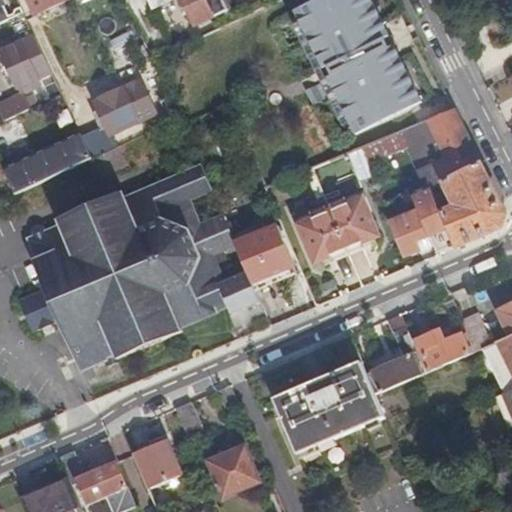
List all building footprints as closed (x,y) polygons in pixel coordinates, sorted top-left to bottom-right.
[(0,0),(0,25),(23,14),(20,8),(14,11),(13,15),(7,18),(0,3),(0,0)] [(27,0),(35,15),(68,0),(27,0)] [(146,0),(151,10),(173,0),(180,0),(193,26),(230,10),(225,0),(146,0)] [(369,0),(320,0),(294,13),(355,135),(420,103),(369,0)] [(253,12),(263,7),(261,2),(251,6),(253,12)] [(37,80),(51,74),(34,37),(0,53),(17,89),(23,87),(27,95),(41,89),(37,80)] [(96,103),(100,112),(111,135),(138,123),(123,91),(96,103)] [(0,107),(0,112),(4,121),(27,110),(21,97),(0,107)] [(160,101),(171,124),(179,120),(180,120),(169,97),(160,101)] [(453,110),(399,133),(406,150),(417,173),(418,173),(425,188),(430,186),(432,190),(480,165),(453,110)] [(81,139),(91,161),(92,161),(117,149),(111,135),(100,112),(95,114),(102,130),(81,139)] [(399,133),(396,134),(361,149),(367,165),(406,150),(399,133)] [(7,178),(15,196),(91,161),(81,139),(80,135),(3,171),(7,178)] [(117,149),(92,161),(99,178),(127,166),(119,148),(117,149)] [(361,149),(344,156),(355,183),(372,176),(367,165),(361,149)] [(503,213),(480,165),(432,190),(433,194),(435,200),(448,193),(453,204),(440,211),(455,250),(495,233),(503,213)] [(235,332),(266,318),(255,292),(252,286),(246,270),(243,271),(244,274),(224,283),(212,257),(235,246),(223,218),(200,229),(188,202),(211,192),(201,168),(127,201),(125,198),(61,226),(62,230),(47,236),(45,233),(43,231),(41,231),(38,230),(35,232),(33,234),(32,237),(34,242),(29,244),(37,262),(36,263),(47,290),(61,323),(72,349),(73,349),(83,372),(92,368),(105,363),(107,369),(121,363),(120,360),(182,334),(181,330),(217,314),(219,313),(226,310),(235,332)] [(435,200),(433,194),(429,195),(436,212),(440,211),(435,200)] [(433,237),(440,255),(455,250),(440,211),(436,212),(429,195),(415,202),(419,212),(430,239),(433,237)] [(328,207),(347,252),(379,238),(362,199),(350,204),(347,198),(328,207)] [(315,266),(347,252),(328,207),(307,216),(310,222),(298,227),(315,266)] [(390,225),(403,259),(420,252),(417,244),(430,239),(419,212),(390,225)] [(252,286),(294,268),(277,228),(235,246),(246,270),(252,286)] [(252,286),(255,292),(297,274),(294,268),(252,286)] [(61,323),(47,290),(22,302),(35,334),(61,323)] [(511,305),(497,312),(509,338),(511,336),(511,305)] [(478,315),(461,323),(465,334),(474,353),(486,348),(491,345),(478,315)] [(400,316),(387,322),(392,334),(393,334),(406,329),(400,316)] [(374,373),(367,375),(376,395),(426,373),(406,329),(393,334),(404,359),(374,373)] [(417,343),(429,372),(474,353),(465,334),(438,346),(434,336),(417,343)] [(486,348),(508,393),(511,391),(511,336),(509,338),(491,345),(486,348)] [(369,362),(362,365),(367,375),(374,373),(369,362)] [(367,375),(362,365),(273,402),(297,457),(386,420),(376,395),(367,375)] [(96,378),(92,368),(83,372),(87,382),(96,378)] [(229,420),(241,415),(230,388),(218,393),(229,420)] [(511,391),(508,393),(495,398),(509,429),(511,427),(511,391)] [(191,405),(175,411),(186,439),(202,432),(191,405)] [(182,477),(167,442),(137,456),(152,491),(182,477)] [(259,483),(245,448),(208,464),(224,499),(259,483)] [(61,459),(72,486),(78,484),(88,507),(108,499),(114,511),(129,511),(136,509),(117,465),(82,480),(82,471),(73,454),(61,459)] [(28,511),(82,511),(72,486),(25,506),(28,511)]
